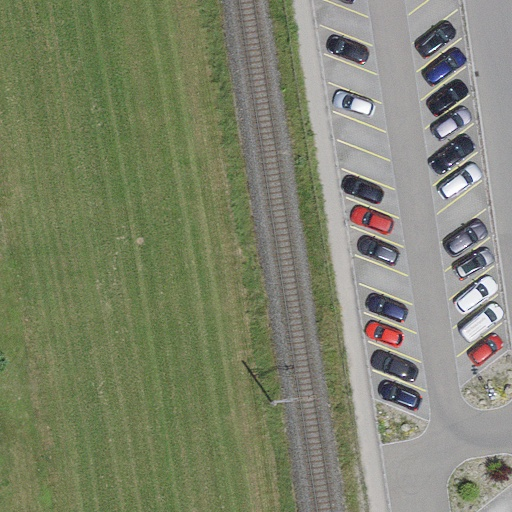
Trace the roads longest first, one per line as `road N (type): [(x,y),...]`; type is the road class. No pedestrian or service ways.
road 1 (trunk): [(401,0),(469,511)]
road 2 (residential): [(486,0),(511,181)]
